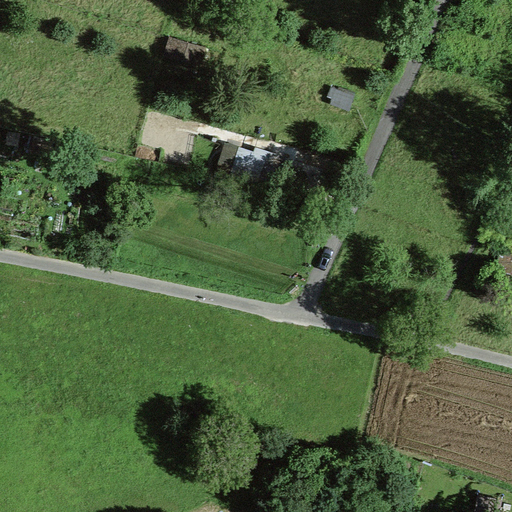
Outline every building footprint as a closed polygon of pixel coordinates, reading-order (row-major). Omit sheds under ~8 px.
[(199,62),(203,46),(171,39),(168,54),(199,62)] [(262,182),(272,153),(257,148),(255,154),(242,150),(236,170),(249,174),(247,177),(262,182)] [(511,249),(496,244),(494,253),(491,262),(511,269),(511,249)] [(481,496),(478,509),(493,511),(495,511),(498,500),(481,496)] [(398,511),(400,501),(390,499),(387,511),(398,511)]
